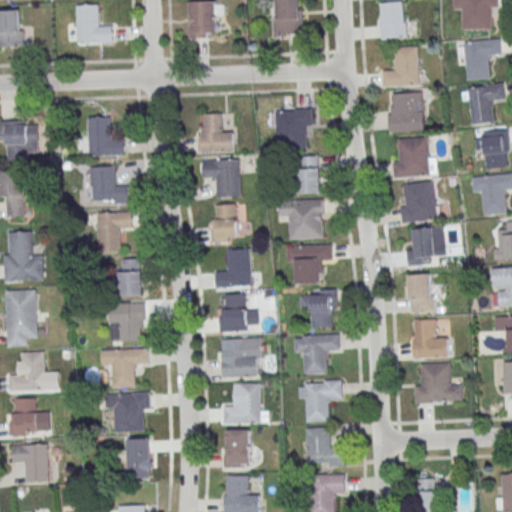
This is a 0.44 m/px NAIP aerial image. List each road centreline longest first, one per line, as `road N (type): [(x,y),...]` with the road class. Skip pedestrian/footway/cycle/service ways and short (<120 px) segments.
road 1 (residential): [(184,511),(184,349),(148,0)]
road 2 (residential): [(380,511),(371,281),(341,0)]
road 3 (residential): [(343,70),(0,84)]
road 4 (residential): [(511,436),(379,443)]
